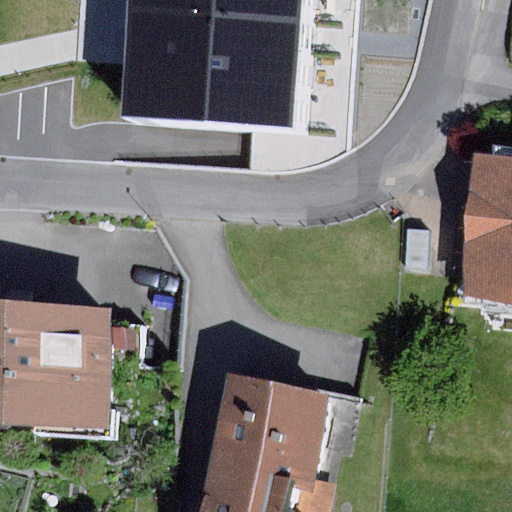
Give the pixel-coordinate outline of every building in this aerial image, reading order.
[(146,0),(140,115),(293,123),(299,0),(146,0)] [(511,157),(477,154),(461,301),(511,306),(511,157)] [(113,311),(0,303),(0,425),(106,432),(113,324),(113,311)] [(329,393),(231,373),(202,511),(332,511),(338,486),(311,481),(329,393)] [(365,401),(329,393),(311,481),(338,486),(344,457),(354,458),(365,401)]
